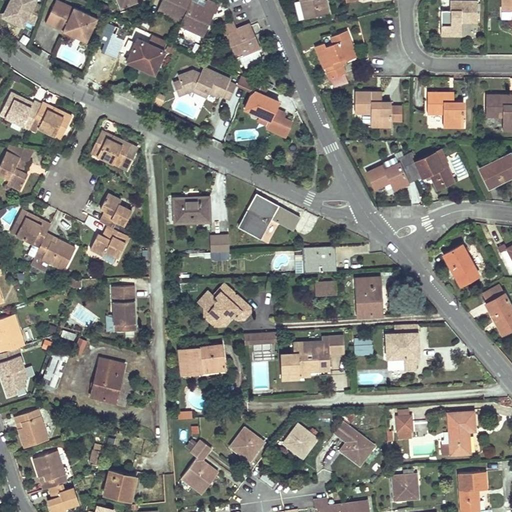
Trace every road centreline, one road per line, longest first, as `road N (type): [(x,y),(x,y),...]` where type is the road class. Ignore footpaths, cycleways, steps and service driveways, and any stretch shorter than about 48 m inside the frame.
road 1 (residential): [(97,100),(317,201)]
road 2 (residential): [(348,189),(265,0)]
road 3 (residential): [(511,380),(401,252)]
road 4 (residential): [(511,65),(417,57),(404,0)]
